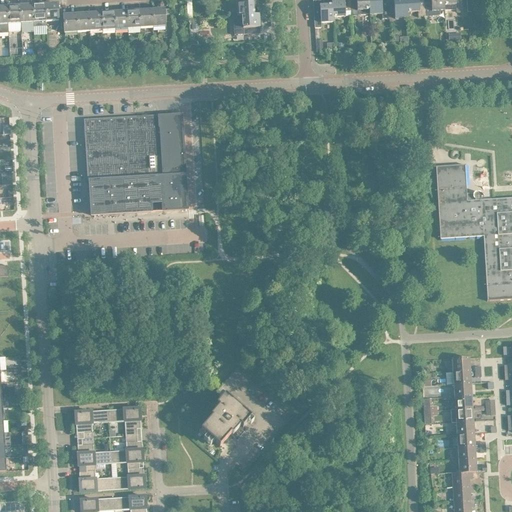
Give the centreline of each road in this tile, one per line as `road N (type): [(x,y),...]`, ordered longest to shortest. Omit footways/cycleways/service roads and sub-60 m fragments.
road 1 (tertiary): [(28,97),(306,83)]
road 2 (unclassified): [(35,223),(51,480)]
road 3 (tertiary): [(306,83),(511,68)]
road 4 (residential): [(225,488),(228,465),(270,419),(227,382)]
road 5 (unclassified): [(28,97),(35,223)]
